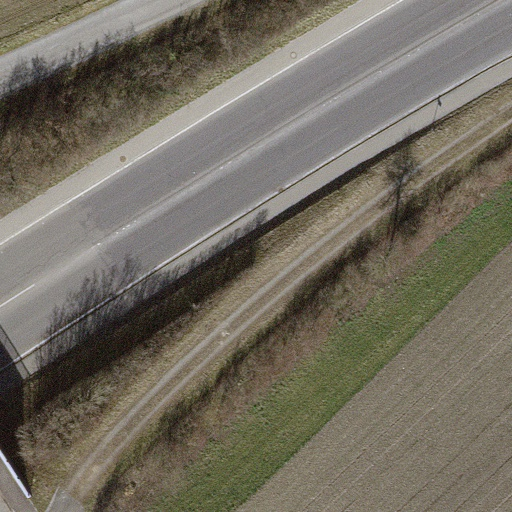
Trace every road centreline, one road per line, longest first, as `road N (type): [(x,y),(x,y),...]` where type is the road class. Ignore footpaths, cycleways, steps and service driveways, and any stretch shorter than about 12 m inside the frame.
road 1 (track): [(511,113),(217,342),(110,448),(68,511)]
road 2 (primary): [(0,306),(269,134),(511,0)]
road 3 (track): [(175,0),(0,78)]
